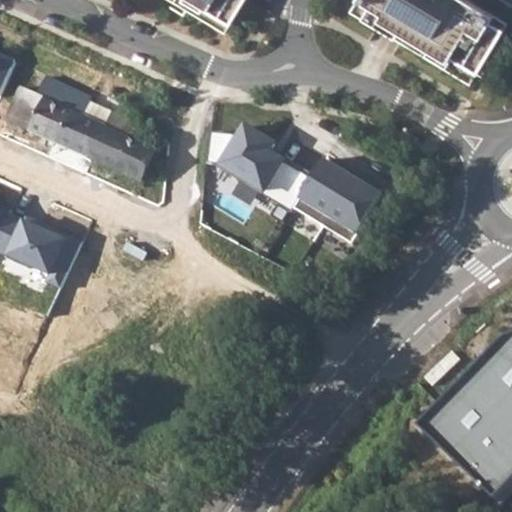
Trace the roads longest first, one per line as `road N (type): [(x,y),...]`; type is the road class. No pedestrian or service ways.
road 1 (residential): [(57,0),(217,70),(299,66)]
road 2 (residential): [(299,66),(488,149)]
road 3 (tertiary): [(479,198),(364,361)]
road 4 (tertiary): [(245,511),(292,442),(364,361)]
road 5 (tertiary): [(364,361),(511,241)]
